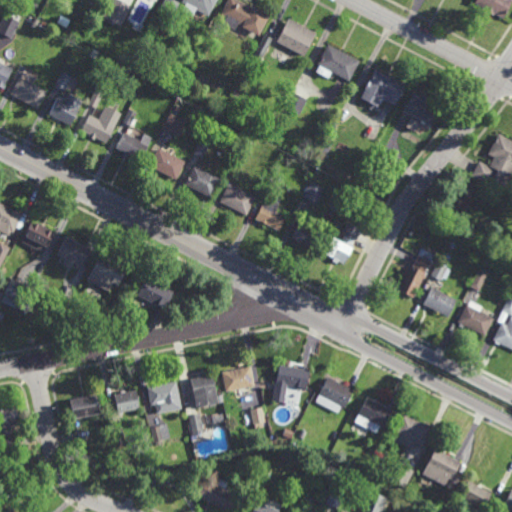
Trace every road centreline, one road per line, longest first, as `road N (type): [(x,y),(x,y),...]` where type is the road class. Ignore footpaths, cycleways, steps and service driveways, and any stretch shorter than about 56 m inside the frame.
road 1 (tertiary): [(0,147),(348,326)]
road 2 (residential): [(308,306),(0,370)]
road 3 (residential): [(511,59),(409,203),(348,326)]
road 4 (tertiary): [(348,326),(359,346),(511,424)]
road 5 (residential): [(35,363),(58,467),(76,489),(123,511)]
road 6 (tertiary): [(511,399),(375,329),(348,326)]
road 7 (residential): [(352,0),(511,83)]
